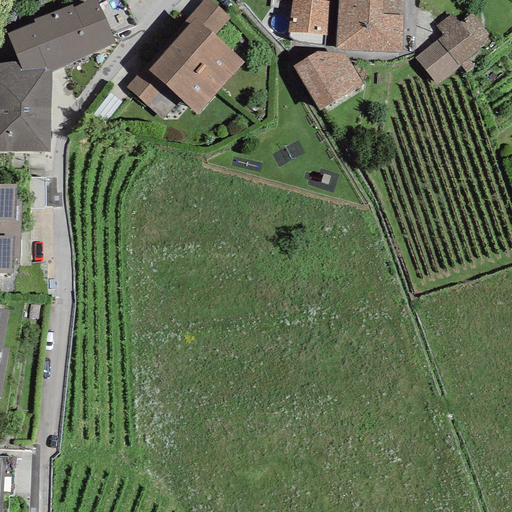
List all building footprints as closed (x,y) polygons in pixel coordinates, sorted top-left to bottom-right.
[(34,23),(6,34),(18,61),(22,70),(52,71),(116,43),(96,0),(91,0),(72,8),(70,5),(32,19),(34,23)] [(201,0),(184,20),(188,24),(194,18),(213,36),(229,18),(209,0),(201,0)] [(332,36),(333,0),(291,0),(287,33),(332,36)] [(401,52),(402,14),(382,15),(382,2),(344,0),(337,0),(335,49),(401,52)] [(402,0),(344,0),(382,2),(382,15),(402,14),(402,0)] [(443,34),(414,58),(436,84),(460,65),(467,59),(493,38),(471,12),(460,22),(452,12),(435,25),(443,34)] [(222,86),(244,63),(213,36),(194,18),(188,24),(172,42),(222,86)] [(197,114),(222,86),(172,42),(147,70),(181,101),(197,114)] [(346,53),(316,52),(291,65),(319,112),(365,86),(346,53)] [(467,59),(460,65),(466,73),(474,66),(467,59)] [(0,151),(50,153),(52,71),(22,70),(18,61),(0,63),(0,151)] [(147,70),(144,67),(125,88),(162,121),(181,101),(147,70)] [(45,208),(44,178),(27,178),(28,209),(45,208)] [(14,185),(0,185),(0,220),(14,220),(15,201),(14,185)] [(14,220),(0,220),(0,236),(13,236),(20,236),(20,221),(14,220)] [(0,236),(0,273),(12,274),(13,258),(13,236),(0,236)] [(7,310),(0,309),(0,398),(1,399),(9,348),(2,347),(7,310)]
